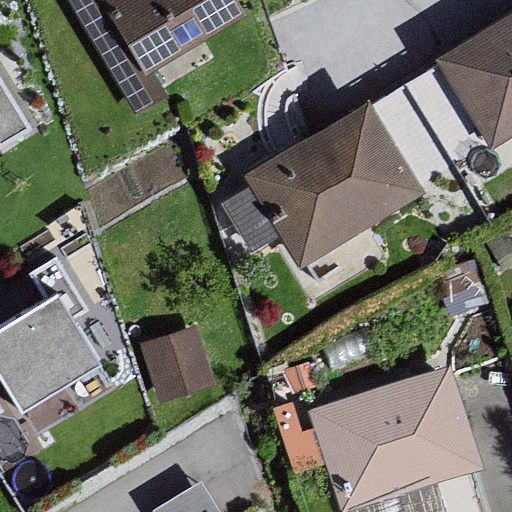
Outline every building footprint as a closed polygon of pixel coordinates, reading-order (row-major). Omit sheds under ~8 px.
[(236,21),(223,0),(72,0),(135,121),(166,102),(149,75),(236,21)] [(511,21),(435,68),(490,156),(511,142),(511,21)] [(0,81),(0,148),(4,155),(34,136),(0,81)] [(418,207),(363,114),(242,187),(297,279),(418,207)] [(99,361),(59,294),(0,329),(0,375),(19,408),(99,361)] [(141,328),(159,386),(216,369),(198,311),(141,328)] [(446,375),(303,420),(337,511),(352,511),(471,476),(446,375)]
